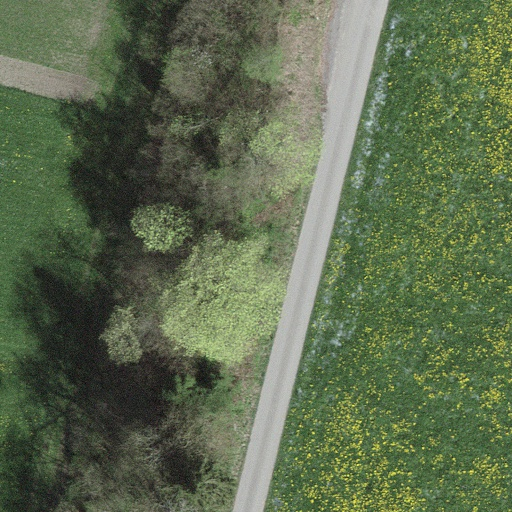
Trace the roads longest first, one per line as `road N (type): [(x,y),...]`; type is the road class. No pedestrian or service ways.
road 1 (track): [(238,511),(381,0)]
road 2 (track): [(42,511),(169,0)]
